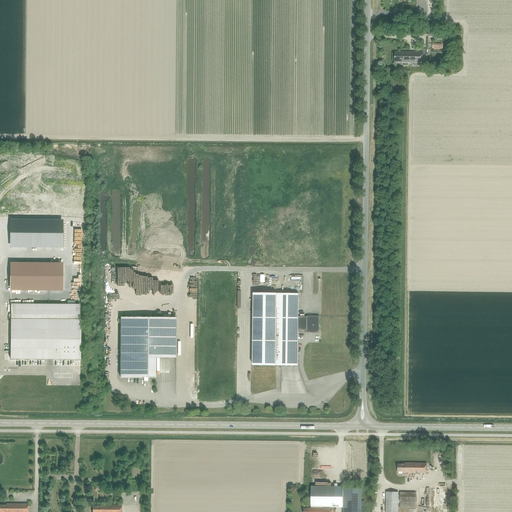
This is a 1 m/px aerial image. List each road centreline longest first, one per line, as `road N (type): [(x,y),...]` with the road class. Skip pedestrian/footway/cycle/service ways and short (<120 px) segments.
road 1 (unclassified): [(362,401),(367,0)]
road 2 (secondary): [(0,423),(356,426)]
road 3 (secondary): [(511,428),(383,427)]
